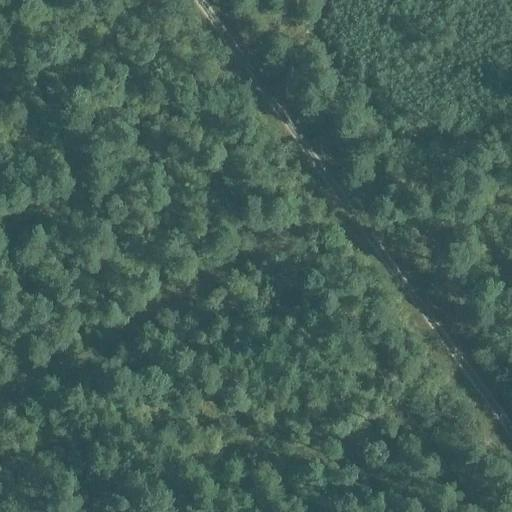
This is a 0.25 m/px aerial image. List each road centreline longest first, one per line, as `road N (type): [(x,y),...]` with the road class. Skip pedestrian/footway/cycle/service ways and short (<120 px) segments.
road 1 (track): [(0,407),(347,212)]
road 2 (track): [(511,432),(347,212)]
road 3 (track): [(347,212),(196,0)]
road 4 (track): [(347,212),(511,120)]
